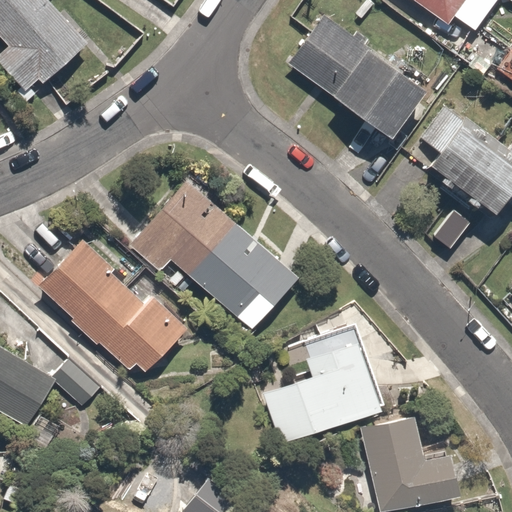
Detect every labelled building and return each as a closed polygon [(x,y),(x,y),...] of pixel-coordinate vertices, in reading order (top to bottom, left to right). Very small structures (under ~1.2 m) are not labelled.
[(0,47),(0,70),(22,94),(82,40),(45,0),(0,0),(0,31),(8,41),(0,47)] [(414,0),(449,22),(454,13),(476,27),(493,0),(414,0)] [(329,94),(365,40),(317,8),(281,61),(329,94)] [(511,40),(510,39),(492,65),(511,78),(511,40)] [(365,40),(329,94),(388,133),(424,79),(365,40)] [(500,194),(511,202),(511,149),(461,115),(429,161),(493,204),(500,194)] [(298,270),(196,187),(182,176),(130,240),(144,251),(136,260),(153,274),(169,254),(255,324),(298,270)] [(69,315),(127,367),(136,357),(145,365),(186,320),(148,286),(145,290),(80,231),(36,279),(72,311),(69,315)] [(384,400),(359,331),(302,352),(309,370),(259,388),(277,438),(384,400)] [(0,343),(0,404),(29,420),(54,373),(0,343)] [(100,377),(70,357),(54,382),(84,402),(100,377)] [(413,405),(357,418),(379,511),(464,490),(453,442),(424,449),(413,405)] [(230,511),(237,505),(204,477),(176,510),(178,511),(230,511)]
